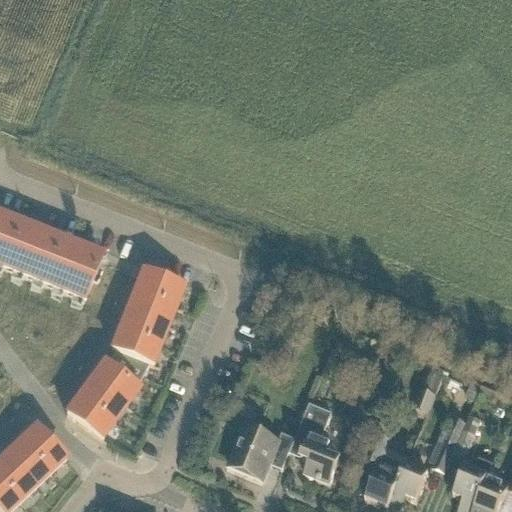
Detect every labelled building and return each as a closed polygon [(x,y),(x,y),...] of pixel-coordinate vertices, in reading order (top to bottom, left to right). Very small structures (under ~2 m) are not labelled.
[(0,271),(84,305),(101,264),(0,223),(0,271)] [(135,295),(176,311),(184,292),(143,276),(135,295)] [(169,330),(176,311),(135,295),(128,314),(169,330)] [(120,334),(161,350),(169,330),(128,314),(120,334)] [(153,369),(161,350),(120,334),(112,353),(116,355),(149,368),(153,369)] [(277,349),(271,365),(286,371),(292,354),(277,349)] [(116,355),(108,370),(137,391),(149,368),(116,355)] [(140,393),(108,370),(104,367),(92,384),(127,410),(140,393)] [(80,401),(115,427),(127,410),(92,384),(80,401)] [(428,418),(435,400),(422,395),(415,413),(428,418)] [(115,427),(80,401),(67,418),(102,444),(115,427)] [(309,409),(294,446),(306,451),(301,464),(310,467),(305,479),(329,489),(339,465),(327,460),(332,448),(321,444),(332,418),(309,409)] [(467,427),(453,460),(465,466),(482,425),(470,420),(467,427)] [(446,477),(453,460),(467,427),(454,421),(433,471),(446,477)] [(398,434),(382,427),(366,465),(381,471),(386,459),(387,460),(398,434)] [(21,446),(51,478),(66,464),(36,432),(21,446)] [(243,436),(229,470),(263,484),(269,470),(282,475),(294,444),(282,439),(277,450),(243,436)] [(36,492),(51,478),(21,446),(6,460),(36,492)] [(386,511),(388,511),(402,480),(407,468),(387,460),(386,459),(381,471),(367,504),(386,511)] [(0,465),(0,484),(21,506),(36,492),(6,460),(0,465)] [(407,468),(402,480),(388,511),(402,511),(405,508),(401,507),(404,500),(419,506),(431,478),(418,473),(421,464),(410,460),(407,468)] [(460,511),(476,511),(490,479),(494,468),(480,462),(469,468),(456,499),(468,505),(465,511),(462,510),(460,511)] [(511,488),(490,479),(476,511),(502,511),(509,496),(511,497),(511,488)] [(14,511),(21,506),(0,484),(0,511),(14,511)]
